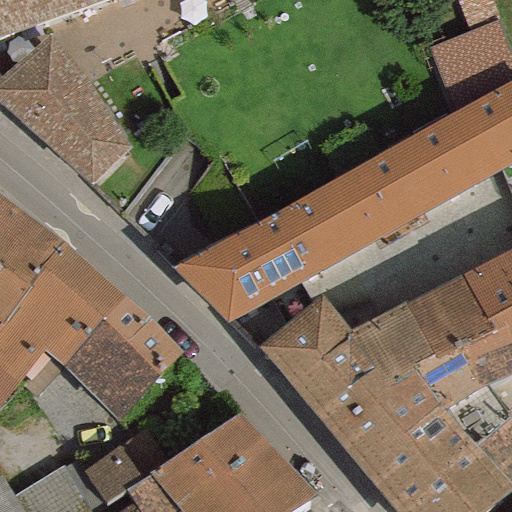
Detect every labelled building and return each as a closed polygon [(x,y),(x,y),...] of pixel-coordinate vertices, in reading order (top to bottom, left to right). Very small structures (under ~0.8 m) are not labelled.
[(0,0),(0,36),(98,0),(0,0)] [(498,17),(491,0),(458,0),(468,28),(498,17)] [(331,182),(369,243),(499,171),(511,201),(511,62),(496,22),(428,52),(454,113),(331,182)] [(87,83),(49,36),(0,76),(0,105),(43,144),(88,185),(130,148),(87,83)] [(331,182),(171,269),(229,323),(369,243),(331,182)] [(0,323),(1,323),(61,242),(0,194),(0,323)] [(1,323),(42,351),(62,366),(123,297),(61,242),(1,323)] [(511,251),(460,276),(497,349),(509,343),(511,349),(511,251)] [(455,351),(480,388),(483,386),(511,374),(511,349),(509,343),(497,349),(460,276),(403,304),(435,361),(455,351)] [(386,389),(348,331),(320,295),(255,350),(392,511),(484,511),(511,490),(511,488),(442,411),(413,372),(386,389)] [(181,353),(123,297),(62,366),(118,423),(181,353)] [(435,361),(403,304),(348,331),(386,389),(413,372),(442,411),(480,388),(455,351),(435,361)] [(0,402),(42,351),(1,323),(0,324),(0,402)] [(442,411),(511,488),(511,407),(504,412),(483,386),(480,388),(442,411)] [(290,511),(315,495),(238,413),(167,462),(148,475),(123,492),(131,504),(136,511),(290,511)] [(148,475),(167,462),(144,429),(80,471),(103,504),(123,492),(148,475)] [(136,511),(131,504),(119,511),(88,511),(60,467),(11,497),(20,511),(136,511)] [(0,478),(0,511),(20,511),(11,497),(0,478)]
